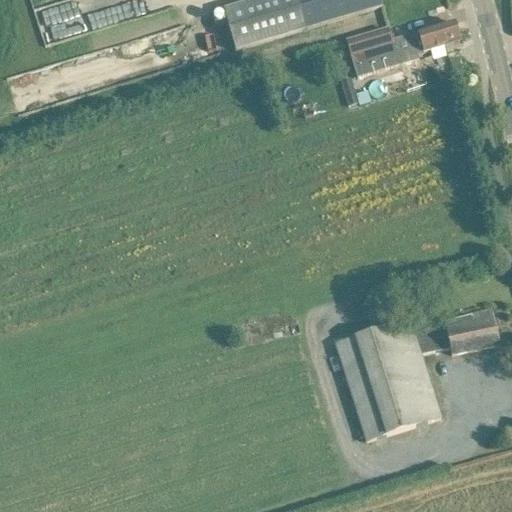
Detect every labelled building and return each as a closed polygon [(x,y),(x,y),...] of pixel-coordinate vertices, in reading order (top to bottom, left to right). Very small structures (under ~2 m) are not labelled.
[(378,0),(268,0),(223,13),(235,53),(382,10),(378,0)] [(386,32),(346,44),(351,60),(357,82),(419,63),(418,58),(440,51),(460,45),(453,25),(434,31),(404,39),(391,43),(388,32),(386,32)] [(341,85),(348,112),(369,106),(367,99),(356,102),(351,82),(341,85)] [(413,335),(421,358),(450,352),(451,359),(499,349),(492,313),(472,318),(445,324),(446,328),(413,335)] [(441,422),(421,358),(413,335),(410,325),(336,348),(367,446),(441,422)]
